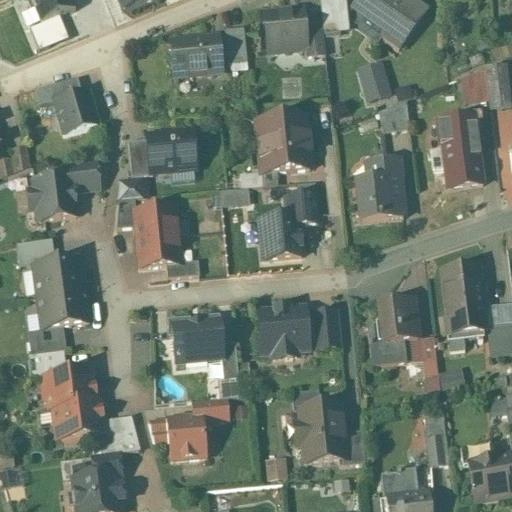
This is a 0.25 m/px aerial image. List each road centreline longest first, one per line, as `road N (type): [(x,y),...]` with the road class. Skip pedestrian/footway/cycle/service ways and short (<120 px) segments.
road 1 (residential): [(511,220),(338,279),(110,307)]
road 2 (residential): [(219,0),(0,89)]
